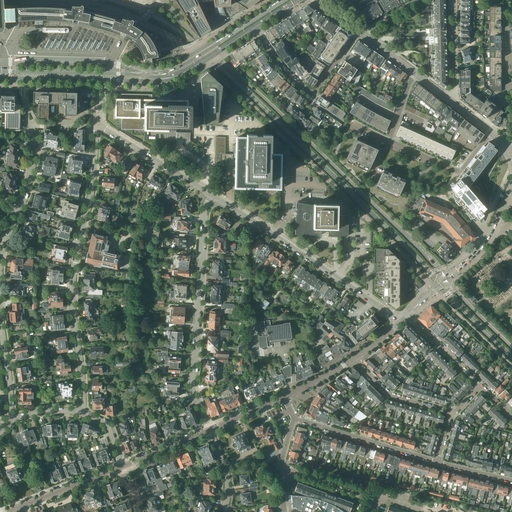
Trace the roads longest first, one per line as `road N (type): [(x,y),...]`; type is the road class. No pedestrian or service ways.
road 1 (tertiary): [(163,0),(446,277)]
road 2 (secondary): [(282,0),(159,73),(0,71)]
road 3 (residential): [(97,124),(74,260),(81,411)]
road 4 (secondary): [(0,78),(166,78),(253,28)]
road 5 (residential): [(209,430),(191,382),(212,194)]
road 6 (residential): [(400,321),(212,194)]
road 7 (residential): [(293,418),(437,461)]
road 8 (residential): [(212,194),(97,124)]
road 9 (residential): [(389,141),(458,172),(491,133)]
road 10 (residential): [(485,127),(505,93),(510,8)]
road 11 (tertiary): [(8,511),(122,466)]
